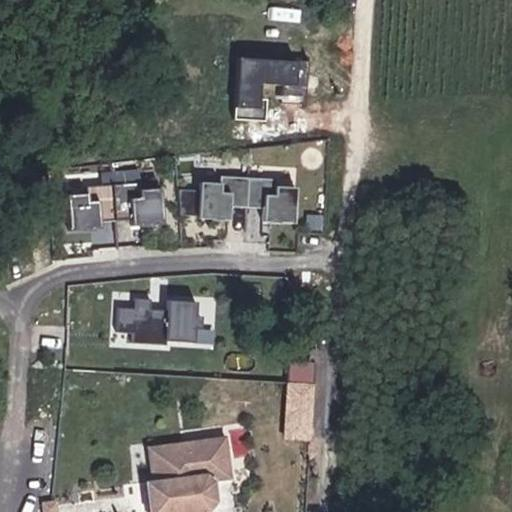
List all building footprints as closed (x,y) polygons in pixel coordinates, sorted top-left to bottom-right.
[(224,181),(203,180),(202,219),(235,219),(235,191),(224,191),(224,181)] [(299,223),(302,185),(279,184),(279,194),(267,193),(265,220),(299,223)] [(168,225),(167,185),(144,186),(144,197),(135,197),(136,226),(168,225)] [(94,189),(71,190),(72,229),(104,228),(103,201),(95,201),(94,189)] [(199,341),(201,301),(138,297),(137,309),(120,308),(118,332),(133,333),(133,344),(169,346),(169,340),(199,341)] [(314,365),(290,364),(290,381),(313,382),(314,365)] [(313,385),(289,384),(286,439),(310,440),(313,385)] [(229,435),(152,447),(154,481),(147,482),(151,511),(212,511),(216,503),(216,481),(234,479),(229,435)] [(60,511),(60,502),(44,504),(45,511),(60,511)]
